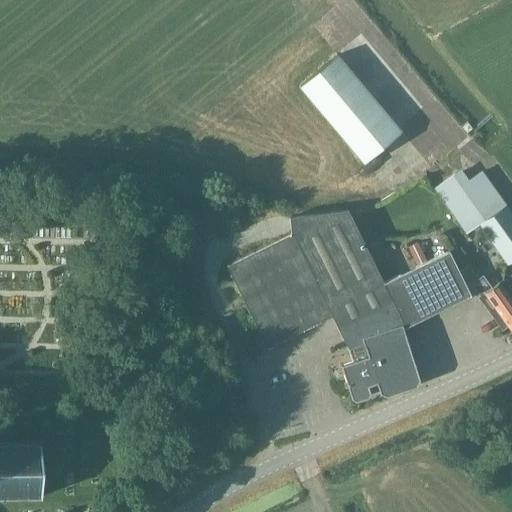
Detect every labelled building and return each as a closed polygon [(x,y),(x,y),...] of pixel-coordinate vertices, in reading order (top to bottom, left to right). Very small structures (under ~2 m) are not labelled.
[(336,56),(300,85),(362,161),(399,130),(336,56)] [(312,119),(270,112),(259,170),(301,177),(312,119)] [(462,184),(454,173),(434,187),(466,232),(479,223),(507,263),(511,259),(511,214),(481,171),(462,184)] [(384,283),(370,254),(347,209),(289,216),(291,234),(227,266),(267,347),(332,315),(349,349),(354,361),(342,365),(352,397),(358,400),(368,397),(371,391),(369,386),(377,382),(380,392),(387,396),(416,386),(420,379),(402,326),(404,325),(405,326),(470,294),(459,270),(449,251),(427,262),(418,242),(408,247),(418,267),(384,283)] [(483,275),(477,279),(470,264),(459,270),(470,294),(476,291),(479,295),(478,296),(502,329),(507,326),(509,329),(511,329),(511,301),(498,282),(491,287),(483,275)] [(0,496),(42,497),(41,443),(0,443),(0,496)]
